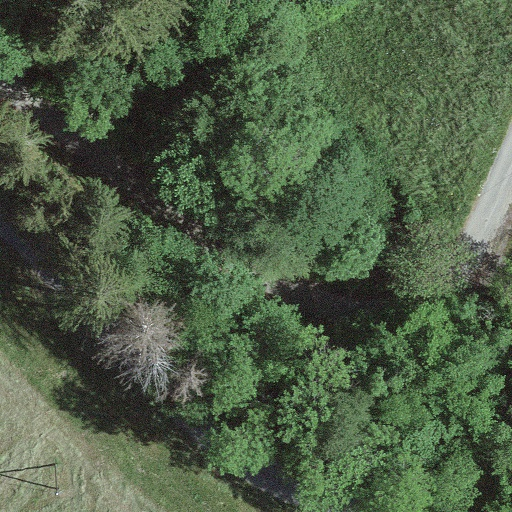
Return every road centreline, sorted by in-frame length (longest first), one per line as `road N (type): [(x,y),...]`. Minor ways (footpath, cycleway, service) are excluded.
road 1 (unclassified): [(511,158),(439,298),(398,313),(334,309),(241,261),(0,77)]
road 2 (unclassified): [(362,511),(261,468),(220,437),(0,204)]
